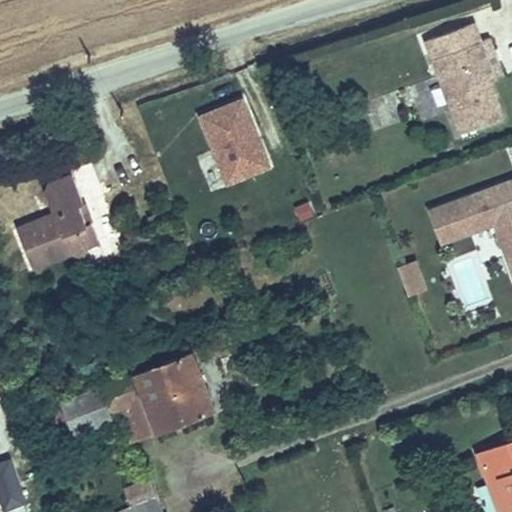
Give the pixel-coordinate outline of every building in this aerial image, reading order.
[(483,36),(476,18),(428,33),(460,127),(501,114),(490,78),(482,55),(488,53),(483,36)] [(482,55),(490,78),(506,73),(493,33),(483,36),(488,53),(482,55)] [(242,92),(194,111),(224,184),(272,165),(242,92)] [(511,140),(504,142),(511,168),(511,176),(425,202),(437,242),(493,225),(511,288),(511,140)] [(40,229),(14,239),(26,274),(67,261),(75,267),(77,266),(80,257),(92,253),(72,188),(45,196),(42,205),(51,233),(42,236),(40,229)] [(395,262),(406,293),(426,286),(415,255),(395,262)] [(469,308),(490,301),(475,258),(454,266),(469,308)] [(186,351),(96,383),(105,409),(114,406),(142,396),(156,431),(208,411),(186,351)] [(105,409),(96,383),(58,398),(70,431),(109,419),(105,409)] [(126,442),(156,431),(142,396),(114,406),(126,442)] [(511,511),(511,443),(474,457),(485,489),(500,484),(510,511),(511,511)] [(0,503),(2,509),(25,501),(10,455),(0,458),(0,503)] [(119,488),(124,501),(151,491),(145,477),(119,488)] [(510,511),(500,484),(485,489),(493,511),(510,511)] [(103,494),(108,507),(124,501),(119,488),(103,494)] [(127,507),(115,511),(158,511),(151,491),(124,501),(127,507)] [(124,501),(108,507),(109,511),(115,511),(127,507),(124,501)]
